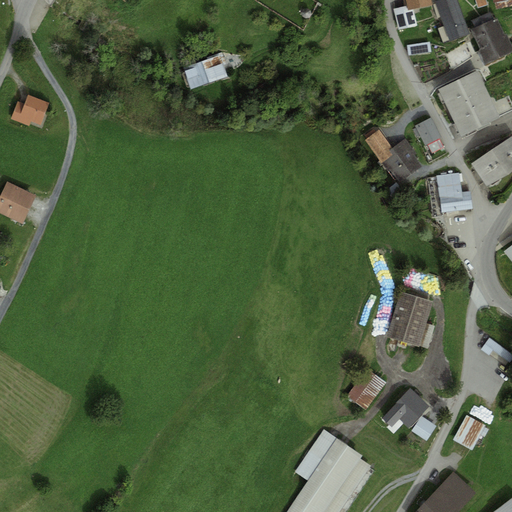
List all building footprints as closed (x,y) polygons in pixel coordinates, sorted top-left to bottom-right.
[(431,0),(405,0),(407,6),(408,11),(414,9),(432,5),(431,0)] [(470,34),(457,0),(439,0),(436,1),(450,41),(470,34)] [(485,0),(477,0),(475,1),(478,9),(488,5),(485,0)] [(511,0),(507,0),(495,2),(496,8),(511,5),(511,0)] [(407,6),(394,9),(398,31),(418,27),(414,9),(408,11),(407,6)] [(473,20),(476,28),(494,20),(490,12),(473,20)] [(476,28),(471,30),(480,49),(478,50),(484,65),(511,53),(511,46),(506,33),(504,34),(498,18),(494,20),(476,28)] [(433,45),(411,48),(412,59),(434,56),(433,45)] [(183,69),(190,90),(227,77),(220,56),(183,69)] [(478,72),(439,91),(461,138),(500,120),(478,72)] [(25,105),(18,102),(12,119),(28,125),(29,121),(41,125),(49,103),(28,96),(25,105)] [(430,119),(416,126),(426,146),(428,145),(439,139),(440,139),(430,119)] [(379,130),(365,140),(381,163),(392,155),(389,151),(392,149),(379,130)] [(511,136),(471,164),(486,187),(499,178),(501,180),(511,172),(511,136)] [(439,139),(428,145),(432,154),(444,148),(439,139)] [(405,140),(392,149),(389,151),(392,155),(381,163),(399,183),(423,167),(405,140)] [(462,174),(439,177),(443,215),(476,211),(474,197),(465,198),(462,174)] [(36,197),(8,182),(0,196),(0,212),(22,224),(36,197)] [(433,302),(400,291),(386,335),(419,345),(426,323),(433,302)] [(426,323),(419,345),(428,348),(435,326),(426,323)] [(511,358),(511,353),(488,338),(481,349),(507,366),(511,358)] [(386,383),(367,370),(347,397),(366,410),(386,383)] [(409,429),(429,406),(410,388),(382,419),(392,428),(399,420),(409,429)] [(485,425),(466,416),(453,441),(472,450),(485,425)] [(421,417),(411,431),(427,441),(436,426),(421,417)] [(308,481),(337,438),(324,429),(295,472),(308,481)] [(308,481),(286,511),(341,511),(371,467),(360,459),(362,456),(337,438),(308,481)] [(454,471),(415,511),(459,511),(477,494),(454,471)] [(511,511),(511,498),(492,511),(511,511)]
